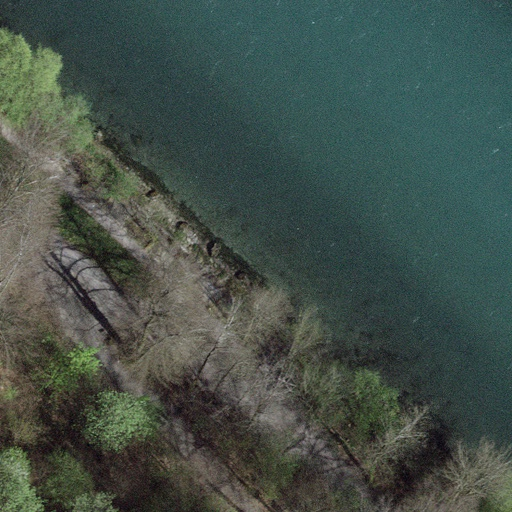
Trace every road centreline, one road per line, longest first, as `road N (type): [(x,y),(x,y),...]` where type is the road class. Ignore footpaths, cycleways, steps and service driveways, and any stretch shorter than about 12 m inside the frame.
road 1 (track): [(359,511),(271,447),(0,179)]
road 2 (track): [(0,194),(29,267),(238,511)]
